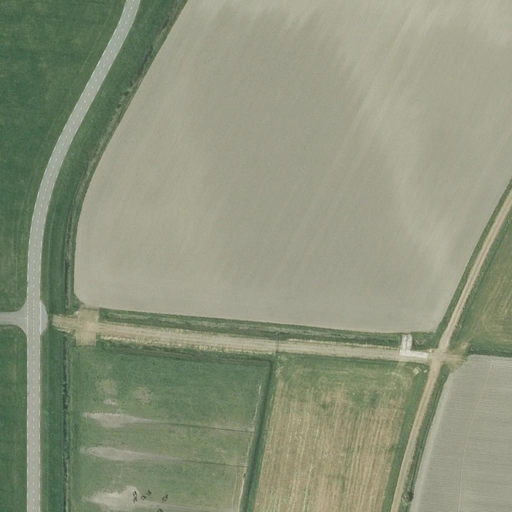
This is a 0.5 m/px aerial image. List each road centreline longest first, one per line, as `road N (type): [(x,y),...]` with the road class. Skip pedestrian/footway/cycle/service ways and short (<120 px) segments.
road 1 (unclassified): [(33,511),(38,218),(51,171),(132,0)]
road 2 (track): [(426,358),(47,318)]
road 3 (track): [(438,356),(511,197)]
road 4 (track): [(393,511),(438,356)]
